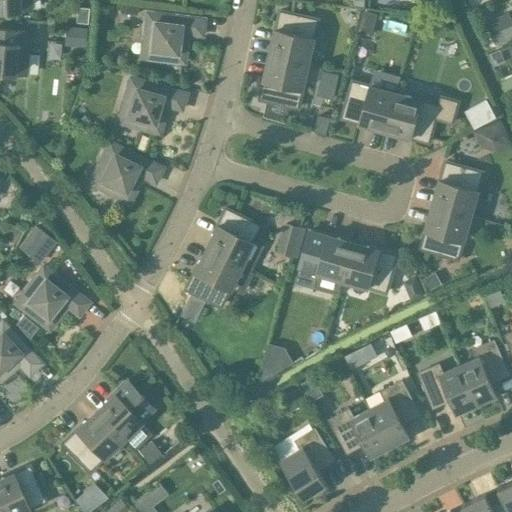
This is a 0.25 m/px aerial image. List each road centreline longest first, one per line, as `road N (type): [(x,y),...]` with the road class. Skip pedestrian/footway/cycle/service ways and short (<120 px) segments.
road 1 (residential): [(220,119),(382,164),(401,180),(403,195),(386,214),(369,214),(205,166)]
road 2 (residential): [(205,166),(161,260),(98,357),(64,396),(0,441)]
road 3 (residential): [(376,511),(511,444)]
road 4 (residential): [(246,0),(220,119)]
